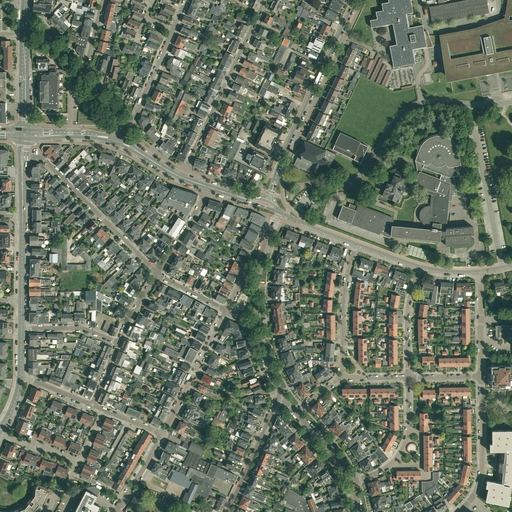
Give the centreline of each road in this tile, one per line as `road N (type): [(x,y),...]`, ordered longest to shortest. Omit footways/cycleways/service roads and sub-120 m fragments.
road 1 (primary): [(356,0),(268,202)]
road 2 (residential): [(181,177),(265,0)]
road 3 (residential): [(22,157),(45,159),(156,274)]
road 4 (residential): [(162,434),(225,310)]
road 5 (residential): [(471,498),(482,465),(481,376)]
road 6 (residential): [(277,399),(227,511)]
